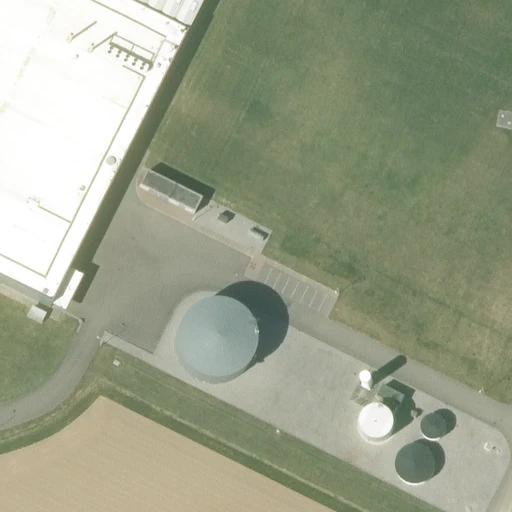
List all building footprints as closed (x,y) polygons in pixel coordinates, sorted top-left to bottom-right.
[(0,0),(0,282),(47,306),(49,302),(63,309),(76,284),(61,277),(199,0),(0,0)] [(146,174),(139,188),(194,216),(201,201),(176,188),(146,174)] [(229,381),(229,304),(171,304),(171,380),(229,381)] [(420,435),(440,440),(445,418),(425,413),(420,435)] [(399,446),(398,481),(433,483),(434,447),(399,446)]
